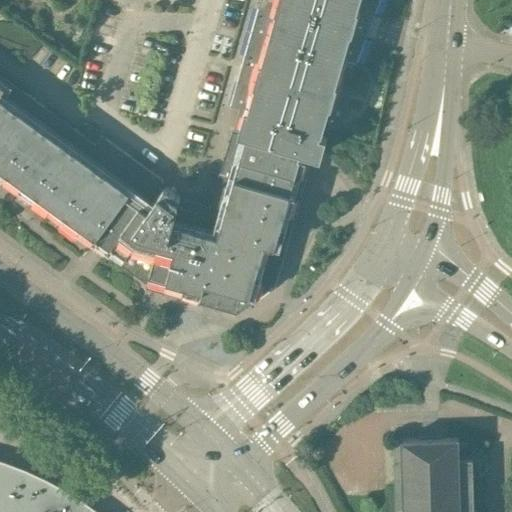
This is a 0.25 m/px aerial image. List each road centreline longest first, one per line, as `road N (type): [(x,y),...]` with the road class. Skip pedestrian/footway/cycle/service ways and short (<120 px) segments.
road 1 (secondary): [(207,436),(162,392),(0,271)]
road 2 (tertiary): [(385,246),(352,300),(207,436)]
road 3 (secondary): [(0,328),(119,412),(184,470)]
road 4 (residential): [(104,118),(162,163),(204,23)]
road 5 (tertiary): [(233,464),(388,324)]
road 6 (tertiary): [(444,76),(385,246)]
road 7 (tertiary): [(422,247),(438,212),(444,76)]
road 8 (residential): [(104,118),(131,23),(204,23)]
road 9 (residential): [(0,59),(81,117),(104,118)]
